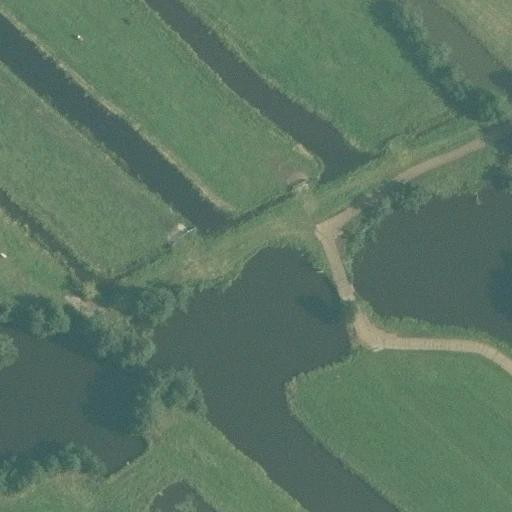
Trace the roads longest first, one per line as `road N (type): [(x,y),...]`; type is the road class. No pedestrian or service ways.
road 1 (track): [(0,97),(202,262),(109,316),(52,280)]
road 2 (track): [(511,128),(410,171),(327,225),(337,258)]
road 3 (track): [(511,366),(470,346),(388,343),(366,330),(337,258)]
road 4 (track): [(274,162),(327,225),(263,232),(202,262)]
